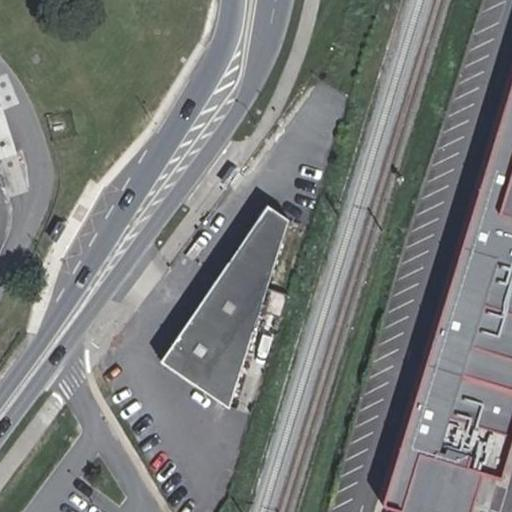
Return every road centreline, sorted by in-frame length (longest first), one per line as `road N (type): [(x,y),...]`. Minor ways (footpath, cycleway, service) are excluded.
road 1 (secondary): [(80,309),(250,76),(275,0)]
road 2 (secondary): [(233,0),(209,91),(80,309)]
road 3 (secondary): [(80,309),(0,421)]
road 4 (unknown): [(1,246),(19,205),(0,119)]
